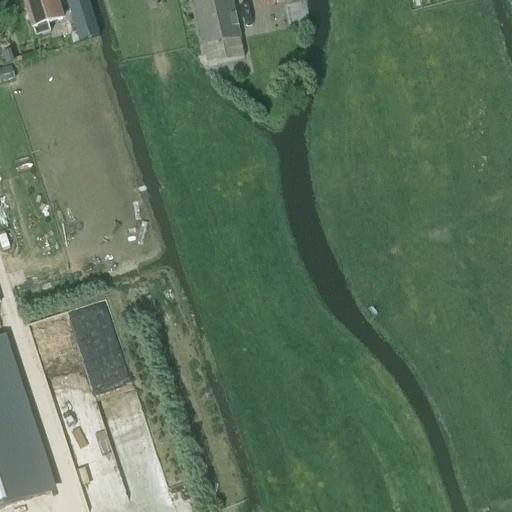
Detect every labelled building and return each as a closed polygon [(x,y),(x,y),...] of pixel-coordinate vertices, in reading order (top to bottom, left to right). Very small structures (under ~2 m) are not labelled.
[(23,0),(29,17),(30,17),(36,37),(47,33),(45,26),(62,21),(59,8),(56,0),(23,0)] [(65,0),(79,44),(101,38),(88,0),(65,0)] [(193,0),(203,49),(241,41),(232,0),(193,0)] [(256,0),(264,9),(286,3),(286,0),(256,0)] [(0,340),(0,511),(3,511),(52,497),(51,495),(0,340)]
